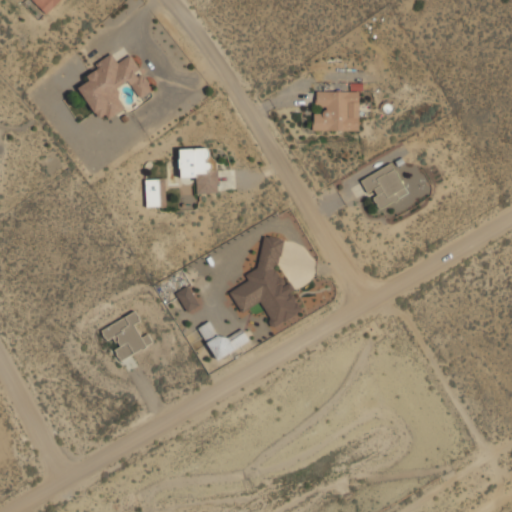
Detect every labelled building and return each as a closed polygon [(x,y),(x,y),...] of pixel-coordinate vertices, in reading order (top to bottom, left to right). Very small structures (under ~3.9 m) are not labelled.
[(25,0),(24,1),(39,18),(59,0),(25,0)] [(126,106),(118,90),(132,82),(140,98),(153,91),(132,53),(118,61),(114,54),(85,70),(90,81),(80,86),(99,121),(126,106)] [(314,130),(360,130),(360,91),(316,91),(316,110),(314,110),(314,130)] [(210,147),(179,147),(180,177),(197,177),(197,193),(219,192),(219,158),(210,158),(210,147)] [(362,178),(378,208),(409,192),(393,162),(362,178)] [(165,205),(165,178),(146,178),(146,205),(165,205)] [(278,268),(285,239),(266,234),(257,267),(246,272),(249,280),(230,289),(241,311),(261,301),(274,325),(304,309),(291,283),(284,281),(278,268)] [(175,292),(187,312),(200,304),(187,284),(175,292)] [(121,360),(154,343),(148,330),(145,332),(134,311),(102,328),(108,340),(115,336),(120,345),(114,348),(121,360)]
